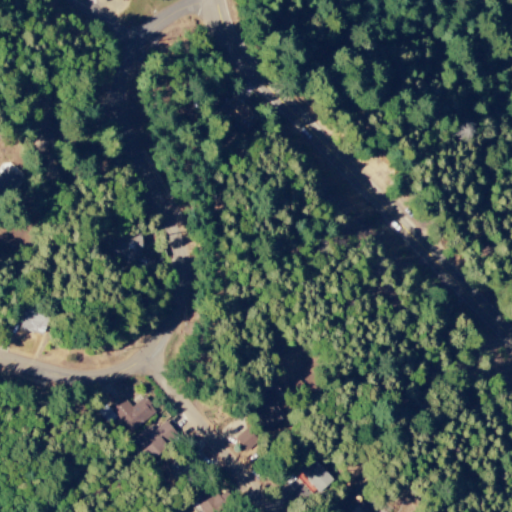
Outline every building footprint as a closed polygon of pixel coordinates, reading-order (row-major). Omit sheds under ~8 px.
[(258,122),(234,96),(220,109),(243,135),(258,122)] [(53,129),(52,100),(31,100),(32,129),(53,129)] [(0,204),(21,179),(5,166),(0,172),(0,204)] [(110,260),(126,261),(126,260),(139,261),(140,238),(111,237),(110,260)] [(42,334),(46,316),(23,311),(20,330),(42,334)] [(267,431),(280,419),(270,409),(279,401),(269,390),(248,410),(267,431)] [(130,407),(122,397),(107,409),(105,406),(97,412),(107,425),(113,421),(124,436),(154,413),(142,398),(130,407)] [(147,426),(130,441),(147,461),(175,437),(163,422),(152,431),(147,426)] [(234,439),(246,452),(257,441),(245,428),(234,439)] [(296,468),(316,492),(331,479),(311,455),(296,468)]
